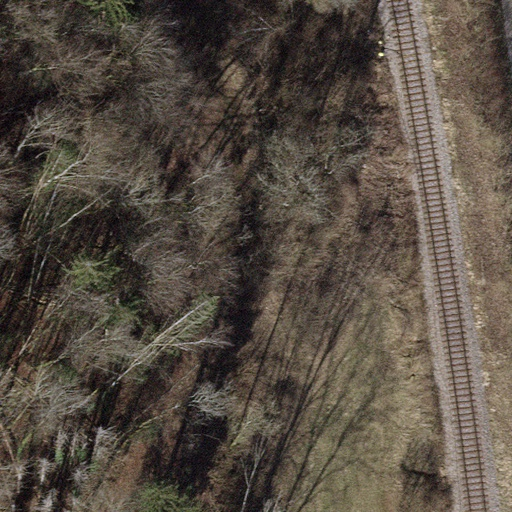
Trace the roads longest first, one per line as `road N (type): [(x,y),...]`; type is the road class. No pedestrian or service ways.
road 1 (track): [(170,0),(182,47),(189,353),(180,511)]
road 2 (track): [(106,511),(189,353)]
